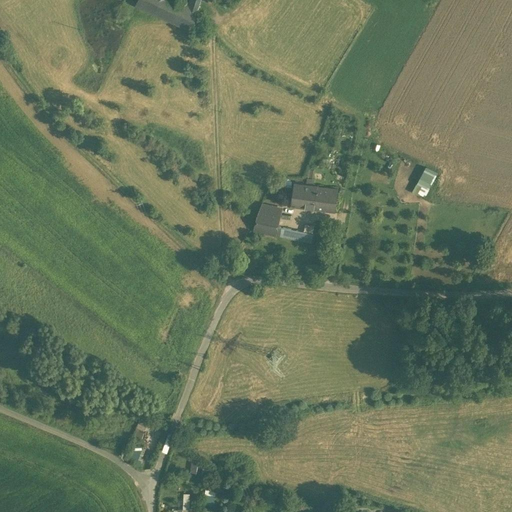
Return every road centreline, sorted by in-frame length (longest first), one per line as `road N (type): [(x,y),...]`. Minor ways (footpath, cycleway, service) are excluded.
road 1 (track): [(148,488),(219,311),(255,278),(457,297),(511,293)]
road 2 (track): [(211,29),(232,294)]
road 3 (residential): [(153,511),(148,488),(117,463),(0,414)]
